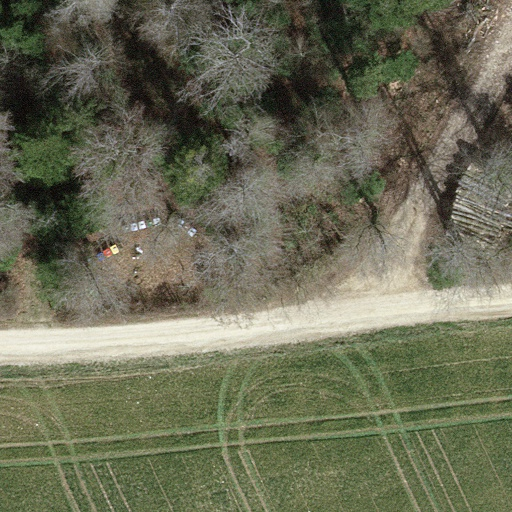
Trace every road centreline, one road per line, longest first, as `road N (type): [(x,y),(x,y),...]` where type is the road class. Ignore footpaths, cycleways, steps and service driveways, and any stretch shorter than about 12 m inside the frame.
road 1 (track): [(0,353),(87,351),(511,301)]
road 2 (track): [(367,315),(470,143),(511,17)]
